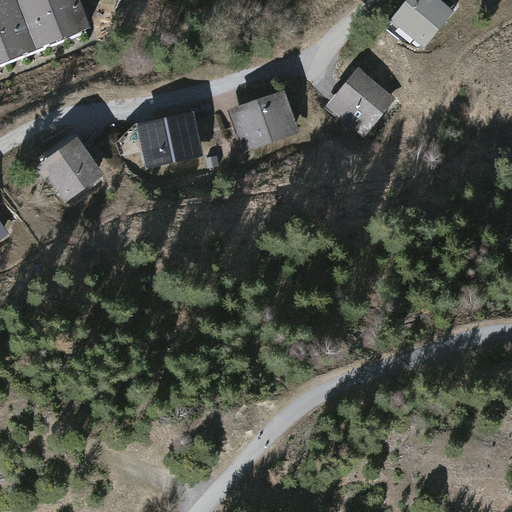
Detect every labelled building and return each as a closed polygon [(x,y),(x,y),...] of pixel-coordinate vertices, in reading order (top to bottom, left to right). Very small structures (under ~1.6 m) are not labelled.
[(0,0),(0,69),(96,31),(86,0),(0,0)] [(422,51),(455,15),(438,0),(407,0),(389,21),(422,51)] [(394,98),(359,68),(326,106),(362,136),(394,98)] [(282,91),(229,110),(244,151),(297,132),(282,91)] [(209,159),(196,110),(131,126),(143,175),(209,159)] [(111,179),(83,135),(27,169),(55,213),(111,179)] [(0,236),(14,228),(0,204),(0,236)]
